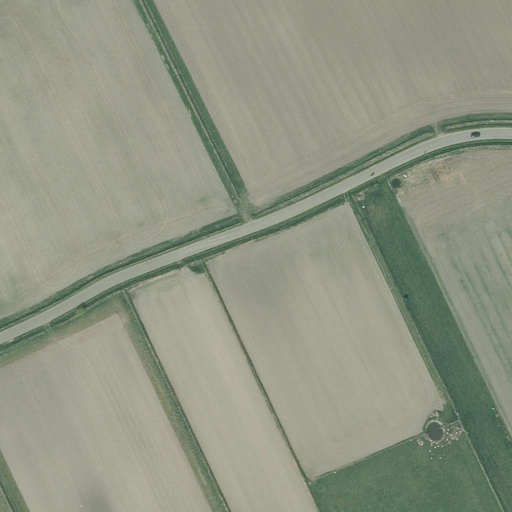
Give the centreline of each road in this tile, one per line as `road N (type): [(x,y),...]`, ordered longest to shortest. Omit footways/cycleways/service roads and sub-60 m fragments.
road 1 (tertiary): [(0,338),(427,147),(511,134)]
road 2 (track): [(250,228),(134,0)]
